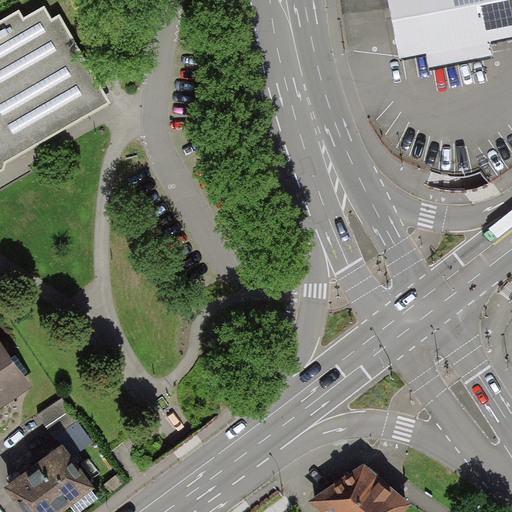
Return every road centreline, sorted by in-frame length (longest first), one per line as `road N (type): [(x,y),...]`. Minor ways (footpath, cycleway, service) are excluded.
road 1 (unclassified): [(213,469),(344,429),(403,428),(478,448)]
road 2 (secondary): [(321,194),(314,291),(271,426)]
road 3 (secondary): [(321,194),(392,335)]
road 4 (primary): [(271,426),(392,335)]
road 5 (unclassified): [(511,216),(445,219),(369,202)]
road 6 (residential): [(392,335),(478,448)]
road 7 (residential): [(511,423),(434,304)]
road 8 (residential): [(169,0),(152,123)]
road 9 (secondary): [(369,202),(305,97)]
road 10 (secondary): [(434,304),(369,202)]
